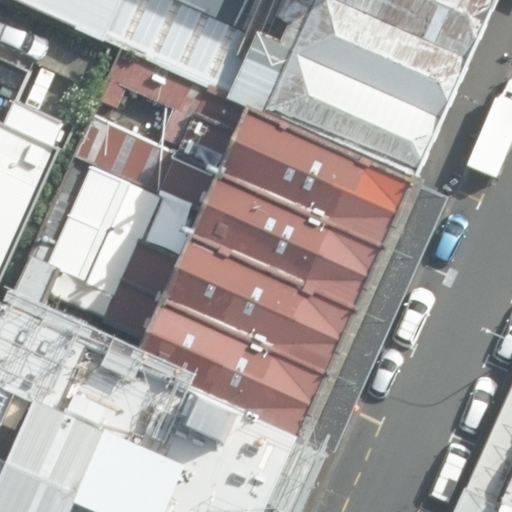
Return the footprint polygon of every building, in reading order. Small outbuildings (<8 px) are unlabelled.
[(24,0),(209,86),(235,98),(263,35),(182,0),(24,0)] [(427,187),(497,0),(279,0),(263,35),(235,98),(427,187)] [(302,438),(427,187),(235,98),(209,86),(178,153),(96,118),(73,160),(202,213),(182,257),(138,239),(100,317),(150,340),(139,369),(302,438)] [(0,290),(62,145),(0,117),(0,290)] [(139,369),(13,311),(0,340),(0,511),(272,511),(302,438),(139,369)] [(511,479),(502,502),(511,506),(511,479)] [(511,511),(511,506),(502,502),(497,511),(511,511)]
